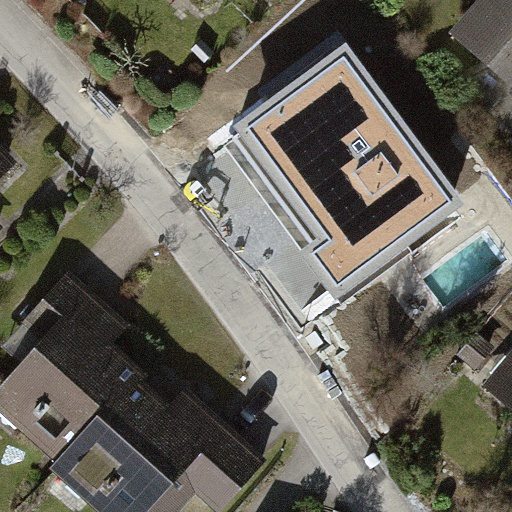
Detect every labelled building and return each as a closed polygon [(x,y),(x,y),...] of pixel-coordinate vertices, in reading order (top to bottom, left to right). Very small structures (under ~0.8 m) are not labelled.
[(170,0),(186,16),(202,0),(170,0)] [(511,0),(471,0),(445,29),(511,90),(511,0)] [(338,30),(244,95),(307,185),(352,153),(385,200),(433,166),(338,30)] [(0,169),(8,162),(0,153),(0,229),(1,229),(0,227),(0,169)] [(0,421),(55,471),(137,383),(101,351),(125,324),(60,267),(10,325),(30,343),(0,376),(0,421)] [(511,350),(480,391),(511,415),(511,350)] [(162,406),(137,383),(55,471),(98,511),(173,511),(188,496),(205,511),(221,511),(263,467),(178,389),(162,406)]
